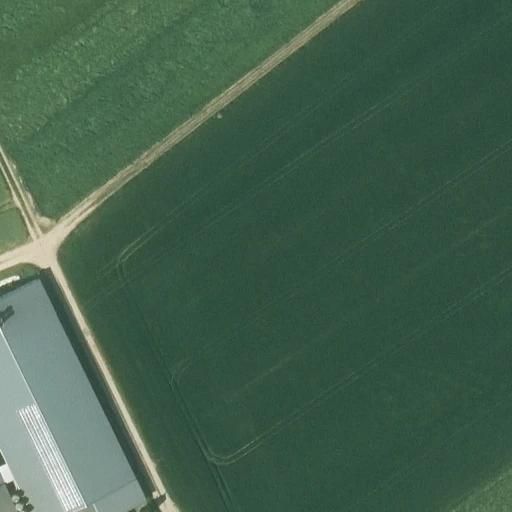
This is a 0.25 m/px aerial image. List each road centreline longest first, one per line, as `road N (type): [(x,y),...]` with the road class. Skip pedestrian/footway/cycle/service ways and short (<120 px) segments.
road 1 (track): [(0,162),(38,243),(355,0)]
road 2 (track): [(166,511),(38,243),(0,261)]
